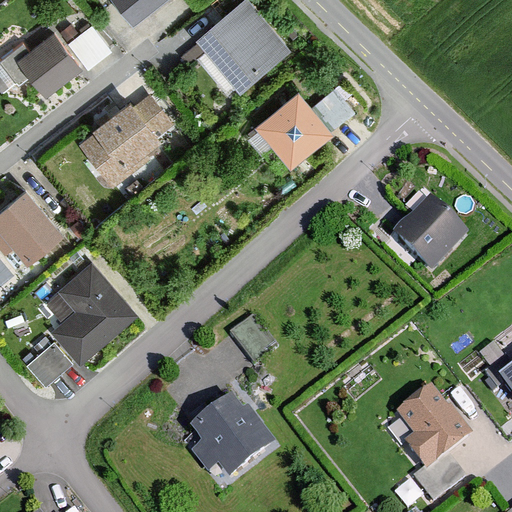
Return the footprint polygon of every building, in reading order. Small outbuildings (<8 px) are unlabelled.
[(117,0),(134,20),(159,0),(117,0)] [(248,0),(229,0),(189,33),(233,88),(286,46),(248,0)] [(40,90),(75,62),(47,27),(12,55),(40,90)] [(297,85),(255,122),(292,164),(334,128),(297,85)] [(140,89),(78,134),(110,179),(173,133),(140,89)] [(18,183),(0,196),(0,232),(20,257),(55,229),(18,183)] [(389,233),(429,268),(460,234),(421,198),(389,233)] [(133,310),(89,257),(57,284),(75,306),(51,326),(77,356),(133,310)] [(252,314),(233,327),(253,356),(272,342),(252,314)] [(511,396),(511,369),(499,380),(511,396)] [(449,409),(432,388),(397,415),(414,436),(405,444),(426,471),(473,434),(451,407),(449,409)] [(179,437),(220,484),(267,444),(226,397),(179,437)]
